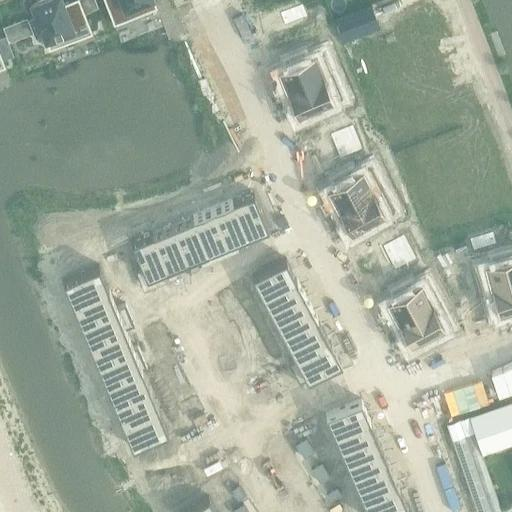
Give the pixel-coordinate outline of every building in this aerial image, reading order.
[(35,14),(30,16),(36,31),(41,29),(49,49),(92,32),(84,12),(97,7),(96,3),(94,0),(69,0),(63,2),(62,0),(37,0),(31,3),(35,14)] [(103,0),(113,24),(157,7),(153,0),(103,0)] [(154,0),(157,7),(164,26),(180,20),(168,0),(154,0)] [(335,18),(333,19),(342,42),(344,41),(380,27),(371,4),(335,18)] [(302,5),(280,13),(285,25),(306,17),(302,5)] [(426,9),(388,24),(394,40),(397,39),(400,47),(396,49),(401,59),(404,58),(405,58),(406,60),(408,59),(417,80),(415,80),(416,84),(413,85),(421,105),(435,100),(433,96),(452,89),(453,91),(456,90),(454,85),(458,83),(454,73),(450,74),(448,70),(446,71),(441,60),(447,58),(446,55),(444,56),(442,49),(443,48),(442,44),(440,45),(437,37),(439,36),(437,32),(435,33),(427,14),(428,14),(426,9)] [(10,24),(3,27),(9,42),(15,39),(10,24)] [(0,67),(4,66),(2,60),(13,55),(5,35),(0,37),(0,67)] [(290,66),(279,71),(288,94),(333,75),(324,53),(304,61),(302,56),(288,62),(290,66)] [(333,75),(288,94),(297,117),(308,112),(310,117),(324,111),(322,107),(343,99),(333,75)] [(352,128),(331,136),(335,148),(357,139),(352,128)] [(471,137),(443,148),(452,173),(447,175),(447,174),(446,175),(455,199),(456,198),(462,211),(467,209),(470,218),(498,207),(490,188),(490,187),(489,185),(493,183),(494,183),(495,183),(490,171),(493,170),(489,159),(486,160),(486,159),(484,160),(485,160),(483,161),(479,152),(477,153),(471,137)] [(357,139),(335,148),(340,160),(362,151),(357,139)] [(338,184),(328,190),(339,211),(339,212),(382,189),(382,188),(371,167),(351,177),(349,173),(336,180),(338,184)] [(339,211),(338,211),(350,234),(361,228),(364,233),(377,226),(374,221),(394,211),(382,188),(382,189),(339,212),(339,211)] [(253,193),(233,201),(247,237),(268,228),(253,193)] [(233,201),(213,209),(227,245),(228,245),(247,237),(233,201)] [(213,209),(193,218),(207,253),(207,254),(208,258),(230,249),(228,245),(227,245),(213,209)] [(193,218),(173,226),(187,262),(207,254),(207,253),(193,218)] [(173,226),(153,234),(167,270),(168,270),(187,262),(173,226)] [(492,233),(470,239),(473,252),(496,245),(492,233)] [(153,234),(132,243),(149,283),(170,274),(168,270),(167,270),(153,234)] [(403,237),(383,248),(389,259),(409,248),(403,237)] [(142,266),(132,244),(125,247),(134,269),(142,266)] [(124,284),(132,280),(137,278),(138,278),(134,269),(125,247),(111,253),(124,284)] [(272,248),(262,254),(266,261),(276,255),(272,248)] [(409,248),(389,259),(395,270),(415,259),(409,248)] [(496,263),(481,267),(487,291),(487,292),(511,284),(511,258),(511,259),(510,254),(495,258),(496,263)] [(244,256),(234,262),(239,269),(249,263),(244,256)] [(95,258),(83,263),(87,272),(99,267),(95,258)] [(286,259),(243,281),(254,302),(263,297),(297,279),(286,259)] [(234,262),(225,269),(229,276),(239,269),(234,262)] [(99,267),(63,282),(73,305),(109,290),(99,267)] [(207,277),(195,281),(199,289),(210,284),(207,277)] [(297,279),(263,297),(270,310),(304,291),(297,279)] [(397,295),(387,300),(398,322),(437,302),(436,301),(425,280),(410,288),(408,284),(395,291),(397,295)] [(132,281),(125,284),(129,295),(137,292),(132,281)] [(487,291),(494,316),(510,311),(511,316),(511,315),(511,284),(487,292),(487,291)] [(154,307),(179,297),(176,290),(174,285),(150,295),(154,307)] [(187,285),(176,290),(179,297),(190,293),(187,285)] [(109,290),(73,305),(81,325),(117,310),(109,290)] [(304,291),(270,310),(276,322),(310,304),(304,291)] [(145,298),(137,301),(142,313),(149,309),(145,298)] [(437,302),(398,322),(410,345),(421,339),(423,343),(436,336),(434,332),(449,324),(437,301),(436,301),(437,302)] [(235,303),(224,308),(227,315),(239,310),(235,303)] [(310,304),(276,322),(283,335),(317,317),(310,304)] [(117,310),(81,325),(90,345),(125,330),(126,331),(135,327),(126,306),(117,310)] [(239,310),(227,315),(231,322),(242,317),(239,310)] [(317,317),(283,335),(290,348),(324,330),(317,317)] [(249,321),(238,325),(241,332),(253,328),(249,321)] [(162,325),(155,328),(160,339),(167,336),(162,325)] [(488,325),(476,329),(483,351),(495,347),(488,325)] [(476,329),(464,332),(471,355),(483,351),(476,329)] [(125,330),(90,345),(98,365),(134,350),(126,331),(125,330)] [(324,330),(290,348),(296,360),(297,361),(331,342),(324,330)] [(167,336),(160,339),(164,350),(172,347),(167,336)] [(257,340),(246,344),(249,352),(261,347),(257,340)] [(296,360),(288,364),(299,385),(342,362),(331,342),(297,361),(296,360)] [(134,350),(98,365),(106,385),(142,370),(142,371),(147,369),(138,347),(133,349),(134,350)] [(261,347),(249,352),(253,359),(264,355),(261,347)] [(170,358),(162,361),(167,373),(175,369),(170,358)] [(269,366),(258,371),(261,379),(272,374),(269,366)] [(142,370),(106,385),(115,405),(150,390),(142,371),(142,370)] [(272,374),(261,379),(264,386),(275,381),(272,374)] [(182,387),(174,390),(179,401),(186,398),(182,387)] [(150,390),(115,405),(123,425),(159,410),(150,390)] [(361,399),(325,414),(335,435),(370,420),(361,399)] [(511,400),(466,416),(473,434),(479,453),(511,441),(511,400)] [(195,403),(187,406),(192,417),(200,414),(195,403)] [(159,410),(123,425),(133,448),(168,433),(176,429),(167,406),(159,410)] [(466,416),(446,422),(452,441),(476,511),(511,511),(511,503),(500,508),(479,453),(473,434),(466,416)] [(370,420),(335,435),(340,448),(376,433),(370,420)] [(376,433),(340,448),(346,462),(381,446),(376,433)] [(306,439),(296,446),(300,453),(310,446),(306,439)] [(310,446),(300,453),(304,460),(314,453),(310,446)] [(381,446),(346,462),(352,475),(387,460),(381,446)] [(387,460),(352,475),(358,488),(393,473),(387,460)] [(321,464),(311,470),(315,477),(326,471),(321,464)] [(326,471),(315,477),(320,484),(330,477),(326,471)] [(393,473),(358,488),(364,501),(399,486),(393,473)] [(238,486),(232,491),(238,501),(245,497),(238,486)] [(399,486),(364,501),(368,511),(395,511),(408,507),(399,486)] [(337,488),(326,495),(331,502),(341,495),(337,488)] [(218,511),(209,497),(184,511),(218,511)] [(339,503),(329,510),(330,511),(340,511),(343,510),(339,503)]
